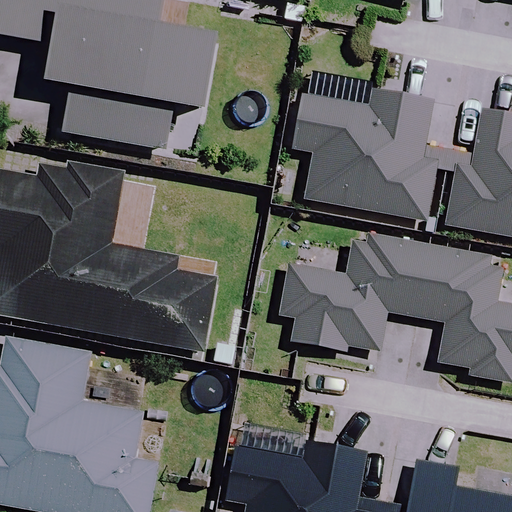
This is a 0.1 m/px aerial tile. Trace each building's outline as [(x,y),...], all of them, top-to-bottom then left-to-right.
[(158,0),(5,0),(0,27),(0,42),(55,53),(48,90),(74,95),(65,138),(165,157),(174,112),(202,118),(216,46),(152,34),(158,0)] [(312,156),(303,204),(425,225),(434,172),(444,174),(447,156),(421,151),(429,105),(372,95),(369,112),(300,100),(291,152),(312,156)] [(472,160),(447,156),(444,174),(455,176),(445,232),(511,243),(511,120),(480,114),(472,160)] [(120,181),(40,171),(38,183),(0,177),(0,322),(205,348),(213,285),(176,280),(178,263),(111,255),(120,181)] [(416,323),(429,248),(369,238),(367,250),(351,247),(346,280),(289,270),(280,322),(294,324),(290,350),(343,359),(345,351),(378,356),(385,318),(416,323)] [(468,382),(510,390),(511,380),(511,310),(495,308),(501,273),(485,271),(488,259),(429,248),(416,323),(445,328),(438,367),(469,373),(468,382)] [(1,377),(0,377),(0,509),(17,511),(151,511),(158,472),(131,467),(139,419),(81,410),(89,359),(7,345),(1,377)] [(245,509),(244,511),(380,511),(381,509),(355,505),(363,459),(305,448),(302,466),(234,453),(224,505),(245,509)] [(405,511),(396,511),(381,509),(380,511),(511,511),(511,504),(455,494),(459,476),(414,468),(405,511)]
